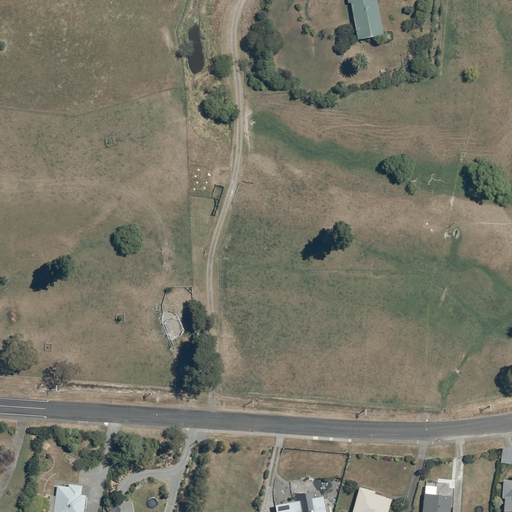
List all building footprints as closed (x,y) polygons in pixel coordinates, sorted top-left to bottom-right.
[(347,0),(348,4),(351,3),(358,41),(384,36),(377,0),(347,0)] [(511,449),(503,448),(501,463),(511,464),(511,459),(511,449)] [(511,480),(504,480),(503,498),(505,498),(504,511),(511,511),(511,480)] [(84,511),(87,496),(82,495),(83,486),(69,484),(68,488),(58,486),(54,511),(84,511)] [(388,511),(392,499),(375,494),(376,492),(360,487),(353,511),(388,511)] [(327,511),(324,496),(315,498),(314,490),(296,494),(297,501),(276,505),(276,511),(327,511)] [(450,511),(452,497),(425,494),(423,511),(450,511)] [(106,507),(108,511),(120,511),(115,502),(106,507)]
